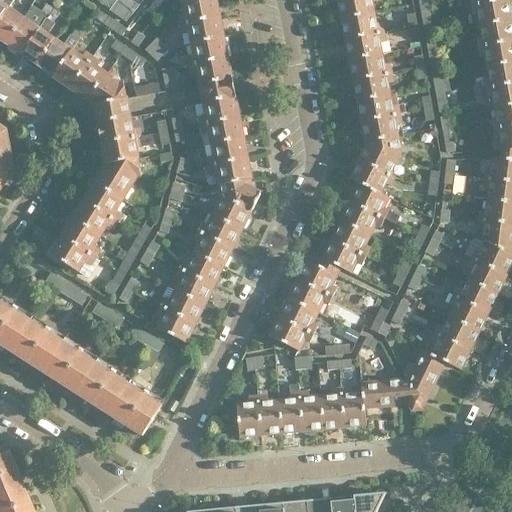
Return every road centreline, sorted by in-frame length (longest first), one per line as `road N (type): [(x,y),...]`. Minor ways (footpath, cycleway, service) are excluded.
road 1 (residential): [(168,479),(316,154),(283,0)]
road 2 (residential): [(457,456),(168,479)]
road 3 (residential): [(0,244),(45,172),(32,111),(0,89)]
road 4 (residential): [(127,503),(99,473),(0,408)]
road 5 (residential): [(511,349),(457,456)]
